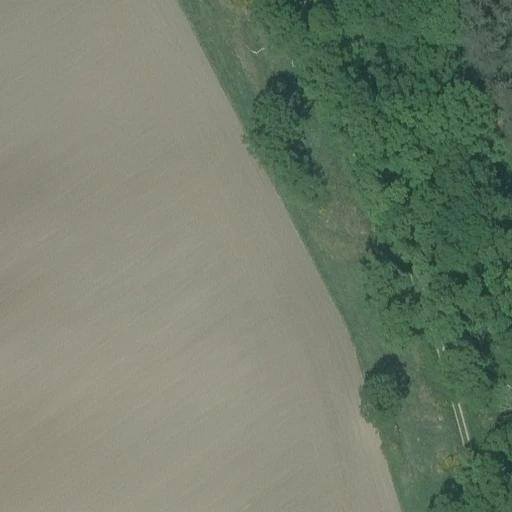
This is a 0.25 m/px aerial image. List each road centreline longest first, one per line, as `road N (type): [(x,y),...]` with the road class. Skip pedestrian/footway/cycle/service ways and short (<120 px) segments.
road 1 (track): [(484,511),(420,295),(276,0)]
road 2 (track): [(369,0),(411,5),(451,45),(511,168)]
